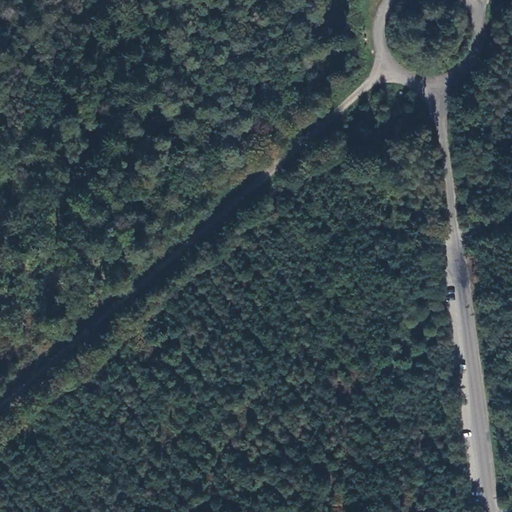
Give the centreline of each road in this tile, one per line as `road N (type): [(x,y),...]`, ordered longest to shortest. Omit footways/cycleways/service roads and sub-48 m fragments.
road 1 (track): [(297,147),(0,404)]
road 2 (unclassified): [(455,243),(495,511)]
road 3 (track): [(437,80),(455,243)]
